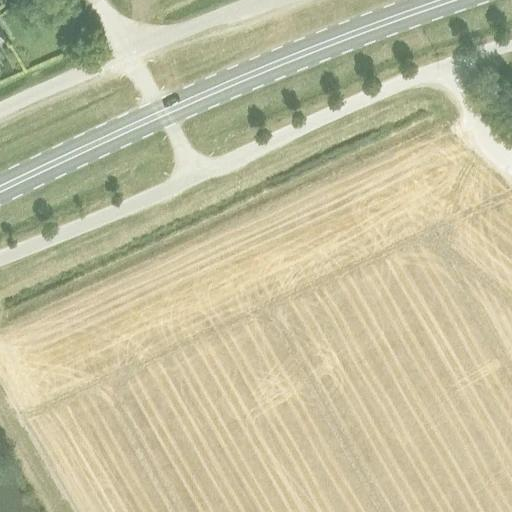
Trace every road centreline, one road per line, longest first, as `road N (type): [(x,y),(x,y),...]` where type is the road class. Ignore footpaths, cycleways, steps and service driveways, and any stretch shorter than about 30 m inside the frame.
road 1 (unclassified): [(0,258),(511,42)]
road 2 (secondary): [(0,190),(163,111),(452,0)]
road 3 (unclassified): [(264,0),(0,109)]
